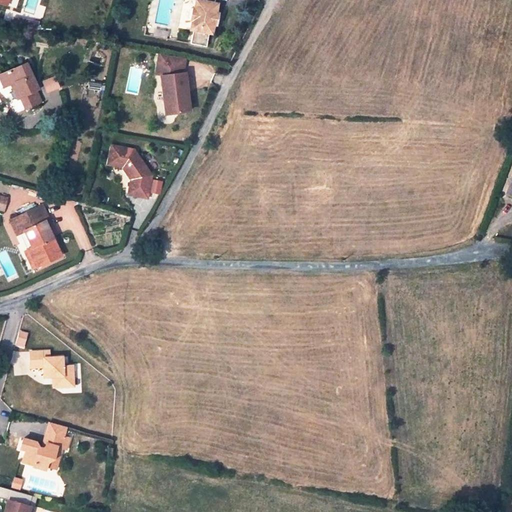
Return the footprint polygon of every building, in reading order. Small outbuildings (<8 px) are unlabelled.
[(215,0),(198,0),(199,0),(197,0),(196,0),(195,9),(192,8),(190,20),(192,21),(190,30),(193,30),(190,44),(206,47),(209,33),(212,34),(214,25),(215,21),(211,21),(212,16),(215,17),(216,13),(217,4),(215,3),(215,0)] [(220,14),(216,13),(215,17),(212,16),(211,21),(215,21),(214,25),(217,26),(220,14)] [(162,54),(160,64),(169,66),(167,76),(164,76),(167,116),(188,114),(185,74),(184,74),(187,59),(162,54)] [(0,82),(3,88),(9,85),(14,83),(21,97),(26,109),(41,103),(36,91),(38,90),(26,64),(0,75),(0,82)] [(160,64),(157,75),(164,76),(167,76),(169,66),(160,64)] [(47,93),(61,90),(58,77),(44,79),(47,93)] [(104,84),(85,81),(84,88),(104,91),(104,84)] [(15,100),(21,97),(14,83),(9,85),(15,100)] [(112,147),(109,166),(123,168),(126,166),(135,179),(132,181),(129,196),(148,200),(152,177),(135,151),(112,147)] [(123,168),(132,181),(135,179),(126,166),(123,168)] [(0,211),(5,213),(9,198),(0,195),(0,211)] [(49,220),(42,206),(9,221),(16,235),(24,232),(31,247),(27,249),(36,267),(36,268),(61,256),(45,222),(49,220)] [(32,269),(36,267),(27,249),(23,251),(32,269)] [(17,346),(25,347),(28,333),(20,332),(17,346)] [(48,350),(29,351),(30,367),(43,366),(43,376),(52,376),(54,376),(57,378),(58,386),(72,385),(71,365),(61,366),(61,356),(48,357),(48,350)] [(65,425),(48,421),(45,430),(62,435),(65,425)] [(45,430),(42,442),(44,444),(41,447),(38,446),(34,442),(21,438),(18,448),(23,450),(20,461),(32,464),(31,465),(44,469),(45,465),(46,461),(52,458),(57,459),(60,447),(65,448),(68,437),(62,435),(45,430)] [(57,459),(52,458),(46,461),(45,465),(54,468),(57,459)] [(12,477),(10,486),(17,488),(20,479),(12,477)] [(27,511),(29,505),(7,499),(2,511),(27,511)]
